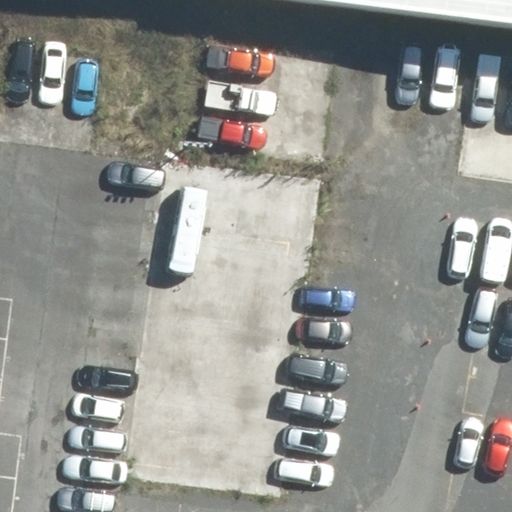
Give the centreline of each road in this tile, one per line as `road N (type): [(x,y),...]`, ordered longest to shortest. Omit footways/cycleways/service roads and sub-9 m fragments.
road 1 (unknown): [(0,139),(12,145),(52,212),(56,507)]
road 2 (unknown): [(511,269),(474,312),(411,463),(363,511)]
